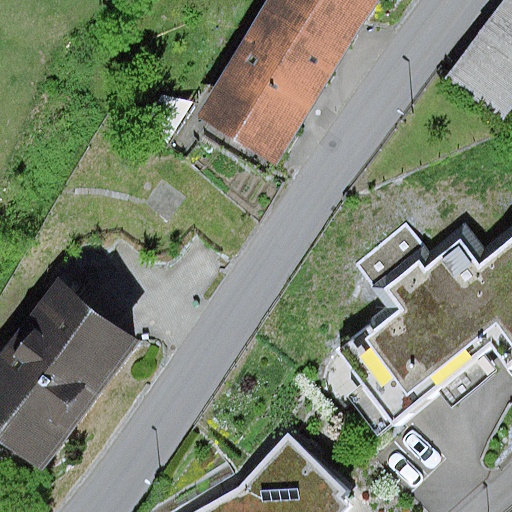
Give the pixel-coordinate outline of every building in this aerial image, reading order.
[(379,0),(269,0),(195,119),(274,168),(379,0)] [(511,0),(505,0),(445,79),(503,122),(511,109),(511,0)] [(338,352),(394,422),(492,344),(511,368),(511,367),(511,229),(486,251),(464,223),(431,250),(407,220),(351,265),(389,312),(338,352)] [(53,281),(0,351),(0,441),(42,473),(139,345),(53,281)] [(241,488),(194,511),(348,511),(353,507),(345,499),(350,493),(288,436),(241,488)]
